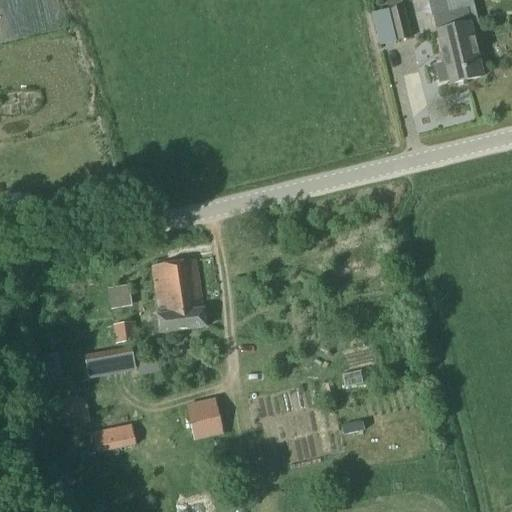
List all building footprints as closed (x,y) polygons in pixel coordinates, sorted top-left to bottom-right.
[(6,78),(71,62),(55,0),(0,0),(0,99),(11,97),(6,78)] [(387,3),(389,11),(402,8),(400,0),(387,3)] [(389,11),(396,42),(411,38),(403,7),(402,8),(389,11)] [(483,77),(467,10),(434,19),(445,63),(435,65),(439,84),(449,81),(450,85),(483,77)] [(394,71),(406,69),(399,42),(388,45),(394,71)] [(0,155),(23,150),(19,134),(24,133),(19,109),(0,113),(0,155)] [(0,214),(23,209),(19,193),(0,197),(0,214)] [(152,269),(159,315),(157,316),(160,334),(206,328),(203,309),(201,309),(195,263),(152,269)] [(128,286),(108,290),(111,310),(131,306),(128,286)] [(114,325),(116,344),(135,342),(133,323),(114,325)] [(86,359),(89,376),(135,368),(131,350),(86,359)] [(138,364),(140,375),(162,372),(160,360),(138,364)] [(218,419),(215,403),(190,409),(193,425),(218,419)] [(136,446),(131,425),(91,434),(96,454),(136,446)]
